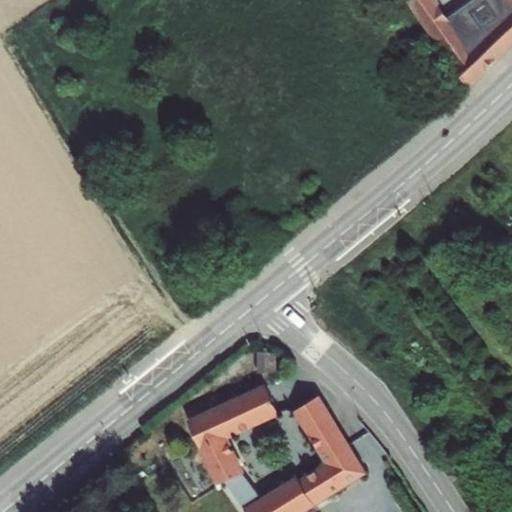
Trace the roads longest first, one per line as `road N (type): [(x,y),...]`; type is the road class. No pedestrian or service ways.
road 1 (secondary): [(261,298),(1,511)]
road 2 (secondary): [(511,83),(261,298)]
road 3 (unclassified): [(261,298),(377,405),(451,511)]
